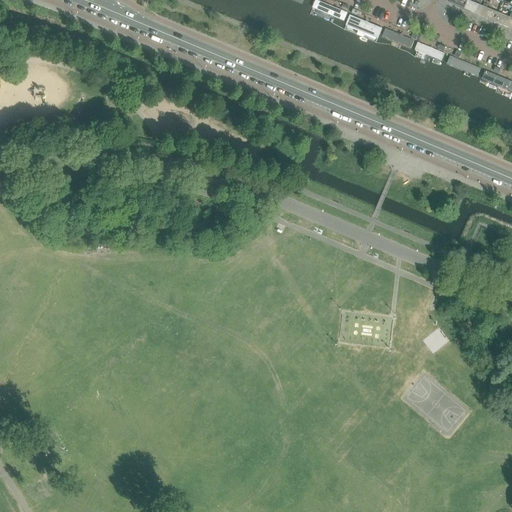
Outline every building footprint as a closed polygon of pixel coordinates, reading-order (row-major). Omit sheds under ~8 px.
[(464,10),(468,0),(450,0),(451,0),(450,4),(464,10)] [(495,22),(504,1),(501,0),(468,0),(464,10),(472,13),(473,11),(489,18),(488,19),(495,22)] [(343,22),(346,14),(314,1),(310,8),(318,11),(316,17),(334,25),(337,19),(343,22)] [(511,4),(504,1),(495,22),(502,25),(511,29),(511,4)] [(382,30),(349,17),(345,29),(377,42),(382,30)] [(410,50),(414,42),(385,30),(381,38),(392,42),(390,47),(399,50),(401,46),(410,50)] [(441,63),(444,54),(418,43),(414,52),(417,53),(416,55),(423,58),(424,56),(441,63)] [(477,78),(480,70),(450,57),(446,65),(465,73),(464,75),(470,78),(471,75),(477,78)] [(511,99),(511,82),(485,71),(481,80),(498,87),(496,93),(511,99)] [(153,91),(155,87),(143,83),(142,87),(153,91)]
